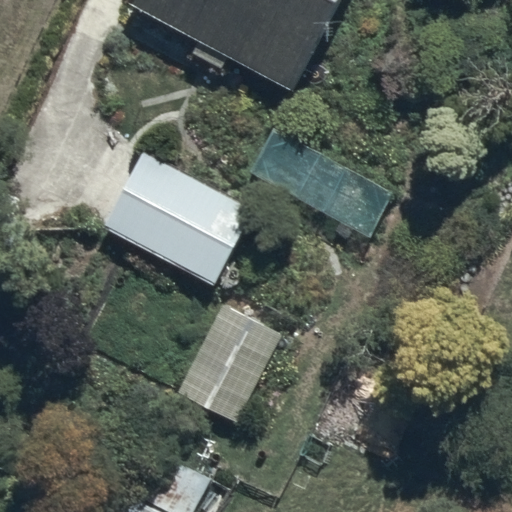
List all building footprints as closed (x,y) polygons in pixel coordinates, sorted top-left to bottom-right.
[(295,93),(342,0),(134,0),(130,9),(295,93)] [(392,187),(272,132),(250,179),(370,235),(392,187)] [(254,210),(145,156),(107,232),(216,286),(254,210)] [(237,423),(280,338),(223,309),(181,394),(237,423)] [(142,498),(167,511),(192,511),(211,479),(165,454),(142,498)] [(167,511),(142,498),(140,501),(130,495),(121,511),(167,511)]
